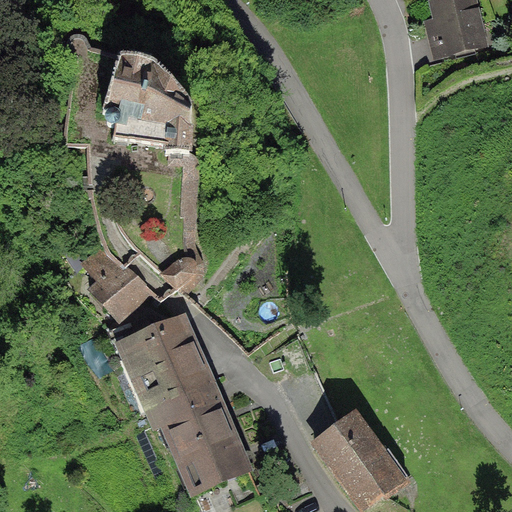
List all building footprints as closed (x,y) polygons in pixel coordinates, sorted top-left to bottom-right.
[(484,46),(472,0),(461,0),(434,7),(438,24),(430,26),(433,39),(438,38),(442,56),(484,46)] [(196,153),(192,150),(193,107),(156,65),(119,57),(104,115),(110,117),(109,119),(108,122),(108,124),(110,126),(111,128),(113,129),(115,129),(117,129),(115,143),(167,150),(167,157),(171,157),(171,166),(184,167),(183,176),(181,219),(184,219),(184,250),(187,259),(180,260),(163,277),(178,292),(181,289),(187,295),(197,283),(202,276),(201,266),(194,244),(200,159),(196,153)] [(108,256),(105,248),(86,265),(104,284),(94,293),(120,322),(153,292),(129,270),(126,272),(108,256)] [(250,470),(186,322),(154,336),(148,321),(116,335),(159,431),(164,429),(193,493),(250,470)] [(384,455),(357,418),(317,447),(363,510),(408,477),(389,452),(384,455)]
